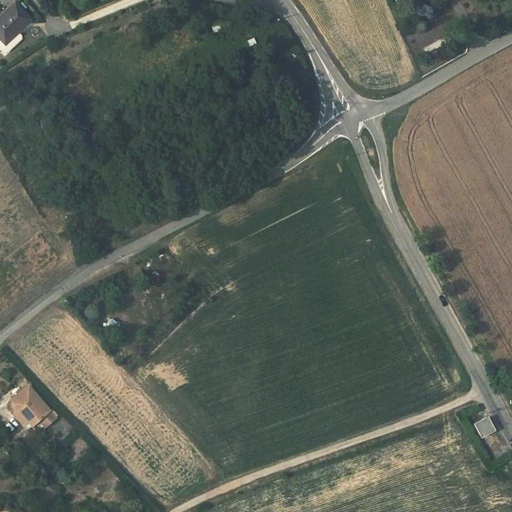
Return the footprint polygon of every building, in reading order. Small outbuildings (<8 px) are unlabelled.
[(18,33),(31,21),(14,4),(0,17),(0,49),(3,52),(8,53),(21,41),(21,35),(18,33)] [(117,341),(115,346),(127,354),(130,349),(117,341)] [(56,420),(45,407),(29,387),(21,393),(28,403),(16,412),(14,414),(23,426),(28,422),(32,427),(38,421),(44,429),(56,420)] [(28,403),(21,393),(14,399),(13,409),(16,412),(28,403)] [(478,437),(493,430),(486,416),(471,423),(478,437)]
